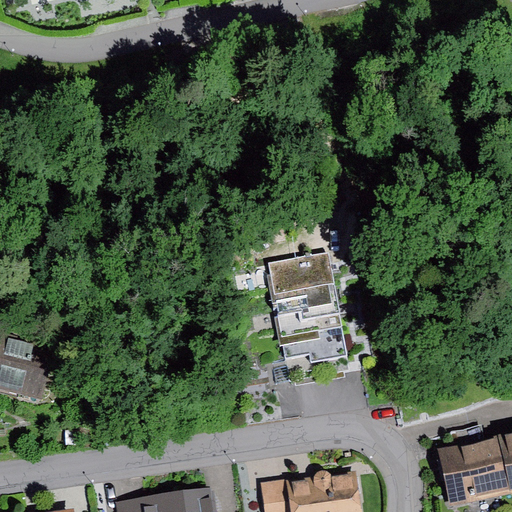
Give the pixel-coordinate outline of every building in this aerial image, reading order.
[(333,253),(267,263),(287,386),(352,376),(333,253)] [(0,394),(43,405),(54,362),(31,357),(33,348),(7,341),(0,339),(0,394)] [(454,449),(440,453),(452,505),(511,492),(500,441),(488,444),(484,425),(450,432),(454,449)] [(511,438),(500,441),(511,492),(511,491),(511,438)] [(314,479),(262,485),(265,511),(362,511),(359,475),(332,477),(329,474),(322,473),(317,474),(314,479)] [(214,511),(211,493),(184,496),(185,511),(214,511)] [(185,511),(184,496),(118,503),(119,511),(185,511)]
